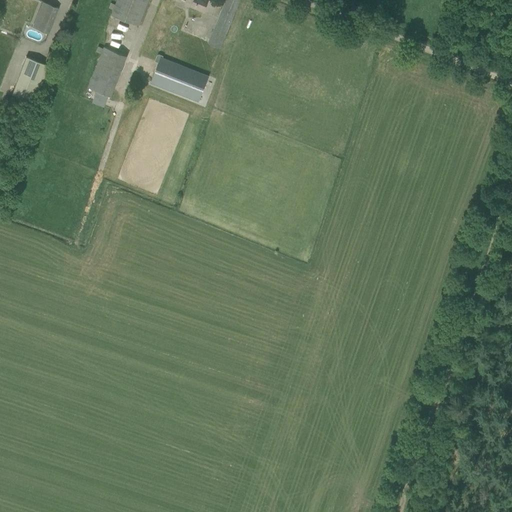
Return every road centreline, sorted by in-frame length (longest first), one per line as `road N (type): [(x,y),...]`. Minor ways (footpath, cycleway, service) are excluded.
road 1 (track): [(511,163),(394,511)]
road 2 (unclassified): [(511,89),(293,0)]
